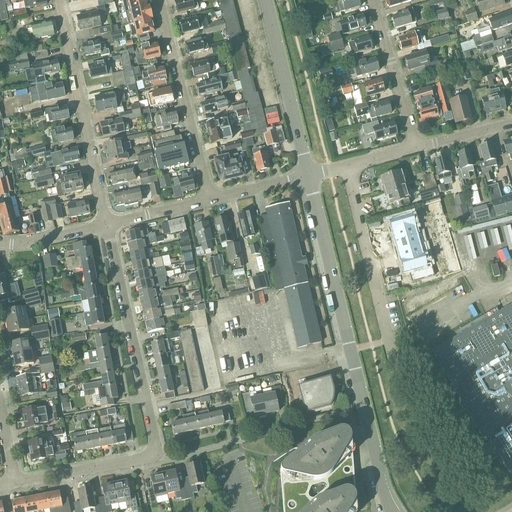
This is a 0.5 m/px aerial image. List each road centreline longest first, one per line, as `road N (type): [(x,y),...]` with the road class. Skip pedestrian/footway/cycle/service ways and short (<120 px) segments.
road 1 (residential): [(15,484),(155,456),(106,225)]
road 2 (residential): [(390,511),(308,176)]
road 3 (residential): [(106,225),(59,0)]
road 4 (residential): [(208,198),(158,0)]
road 5 (residential): [(308,176),(264,0)]
road 6 (residential): [(415,148),(373,0)]
